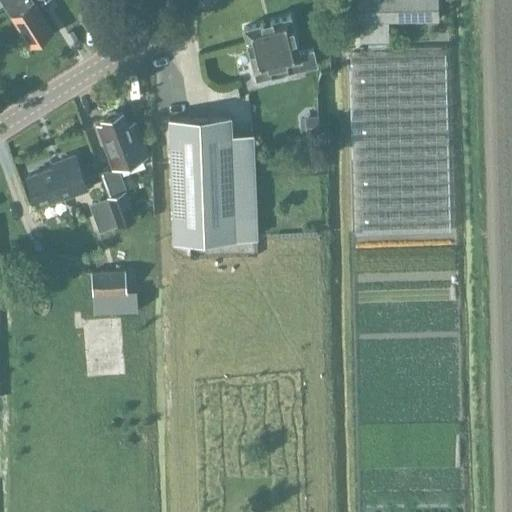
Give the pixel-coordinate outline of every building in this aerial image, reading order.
[(1,0),(30,45),(52,31),(32,0),(1,0)] [(356,0),(357,22),(364,21),(364,39),(387,39),(387,20),(437,19),(436,0),(356,0)] [(244,27),(255,72),(292,64),(294,69),(317,63),(313,47),(300,50),(291,15),(273,20),(272,19),(271,20),(264,22),(264,21),(262,22),(262,23),(244,27)] [(349,52),(354,232),(449,230),(444,50),(349,52)] [(115,109),(109,111),(108,115),(103,117),(105,121),(99,123),(115,166),(148,154),(135,120),(128,123),(123,110),(118,111),(115,109)] [(169,117),(173,239),(256,236),(254,184),(233,185),(230,115),(169,117)] [(60,164),(28,174),(38,205),(89,189),(78,153),(58,159),(60,164)] [(110,195),(120,222),(137,216),(127,189),(110,195)] [(316,229),(274,231),(274,239),(317,237),(316,229)] [(91,272),(94,312),(138,309),(136,288),(126,289),(125,269),(91,272)]
